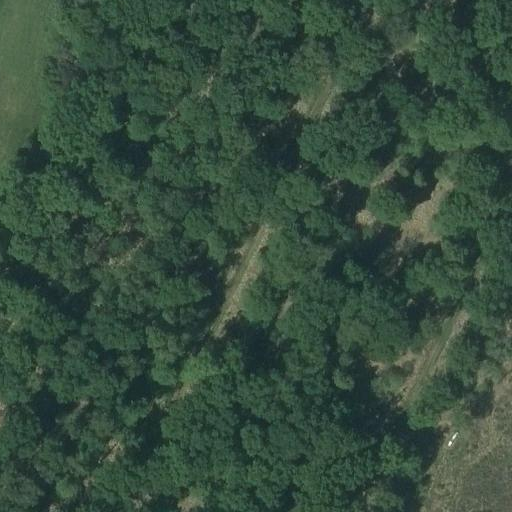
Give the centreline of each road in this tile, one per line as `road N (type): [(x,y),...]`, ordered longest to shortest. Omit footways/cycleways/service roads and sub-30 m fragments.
road 1 (track): [(350,0),(124,511)]
road 2 (track): [(363,511),(511,206)]
